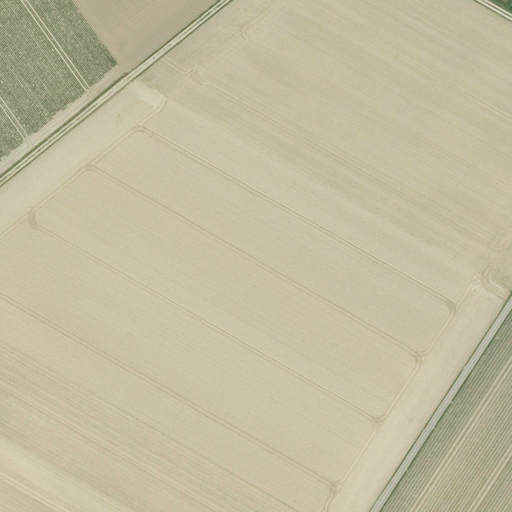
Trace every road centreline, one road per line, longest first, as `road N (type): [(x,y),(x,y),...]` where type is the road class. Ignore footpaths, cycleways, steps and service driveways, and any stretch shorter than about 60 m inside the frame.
road 1 (track): [(224,0),(0,182)]
road 2 (residential): [(511,301),(373,511)]
